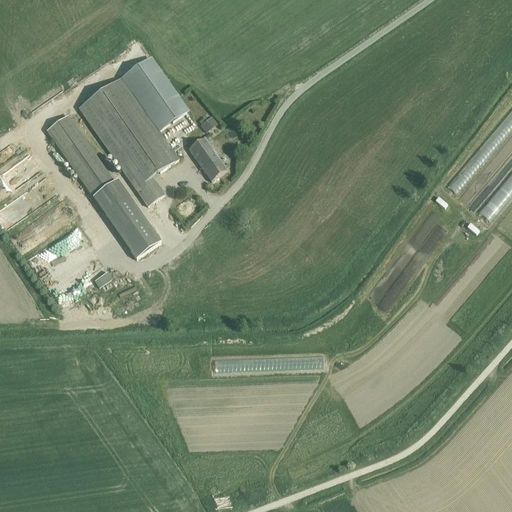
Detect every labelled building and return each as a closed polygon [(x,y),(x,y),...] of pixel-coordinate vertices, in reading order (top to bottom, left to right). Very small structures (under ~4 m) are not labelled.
[(124,81),(170,148),(192,132),(146,66),(124,81)] [(124,82),(81,112),(149,210),(166,198),(154,181),(180,163),(124,82)] [(70,120),(48,135),(94,200),(116,185),(70,120)] [(205,120),(199,124),(202,128),(201,128),(207,136),(218,127),(212,120),(207,123),(205,120)] [(205,142),(190,153),(212,185),(228,174),(205,142)] [(0,184),(0,196),(10,193),(7,182),(0,184)] [(162,247),(118,184),(94,201),(138,264),(162,247)] [(82,293),(94,285),(86,272),(73,279),(82,293)] [(112,282),(108,276),(95,284),(99,290),(112,282)]
